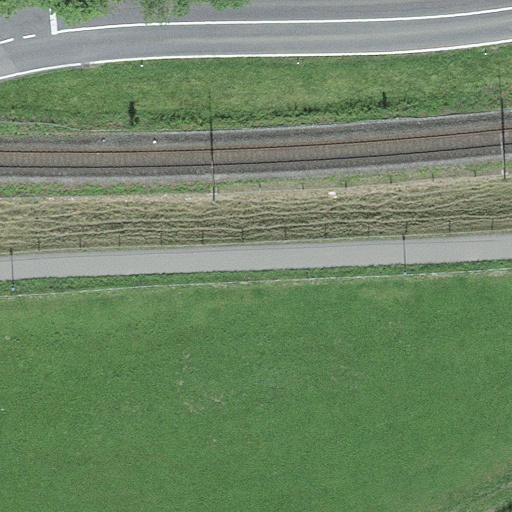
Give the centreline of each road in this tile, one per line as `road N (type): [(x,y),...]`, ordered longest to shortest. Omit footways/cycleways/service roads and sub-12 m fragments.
road 1 (primary): [(0,44),(56,33),(371,22),(511,8)]
road 2 (track): [(0,274),(511,249)]
